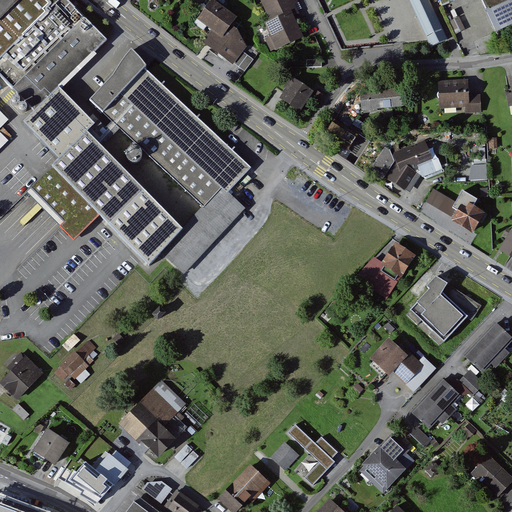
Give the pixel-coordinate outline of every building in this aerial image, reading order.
[(0,0),(0,61),(5,56),(29,77),(16,91),(40,112),(27,126),(64,160),(29,194),(75,241),(99,218),(105,222),(144,258),(155,268),(167,254),(189,275),(249,211),(232,195),(256,169),(130,54),(134,50),(116,34),(108,43),(63,2),(64,0),(0,0)] [(244,23),(217,0),(198,23),(211,33),(204,41),(239,71),(257,49),(236,32),(244,23)] [(314,35),(298,0),(264,0),(273,21),(266,23),(278,50),(314,35)] [(430,0),(409,0),(432,48),(449,40),(430,0)] [(511,0),(446,0),(449,7),(463,0),(485,0),(501,33),(511,28),(511,0)] [(317,91),(294,77),(281,97),(304,111),(317,91)] [(475,80),(443,82),(444,109),(469,108),(469,113),(486,112),(485,96),(476,97),(475,80)] [(407,90),(365,93),(366,115),(396,113),(396,108),(408,107),(407,90)] [(0,150),(9,142),(0,132),(0,124),(5,120),(0,114),(0,150)] [(331,120),(321,134),(338,146),(348,131),(331,120)] [(437,160),(428,139),(396,154),(400,164),(389,179),(409,193),(423,172),(416,168),(437,160)] [(388,146),(372,171),(385,180),(396,162),(388,146)] [(471,180),(487,180),(487,164),(471,164),(471,180)] [(489,214),(470,202),(458,221),(477,233),(489,214)] [(396,293),(419,258),(398,244),(374,279),(396,293)] [(448,344),(471,318),(444,298),(451,286),(439,279),(429,289),(432,292),(413,312),(448,344)] [(168,313),(162,307),(155,314),(161,320),(168,313)] [(511,343),(511,336),(499,325),(469,358),(486,373),(511,343)] [(64,345),(69,350),(78,341),(73,336),(64,345)] [(424,365),(392,337),(373,359),(405,386),(424,365)] [(106,354),(92,340),(58,374),(71,388),(106,354)] [(0,383),(19,400),(45,372),(26,355),(0,383)] [(485,384),(473,373),(463,383),(476,394),(485,384)] [(182,398),(164,381),(122,424),(141,442),(142,440),(160,456),(190,424),(172,408),(182,398)] [(464,398),(448,382),(416,414),(432,430),(464,398)] [(25,418),(30,412),(18,403),(13,409),(25,418)] [(298,426),(290,435),(322,464),(307,480),(315,487),(330,471),(337,463),(334,460),(341,454),(324,438),(317,445),(298,426)] [(427,449),(434,441),(417,426),(409,434),(427,449)] [(77,449),(51,431),(37,452),(63,469),(77,449)] [(413,462),(389,438),(362,466),(387,489),(413,462)] [(300,455),(288,443),(275,457),(288,469),(300,455)] [(129,471),(108,454),(94,472),(115,488),(129,471)] [(295,468),(304,478),(318,463),(309,454),(295,468)] [(511,485),(511,470),(494,455),(475,477),(500,499),(511,485)] [(271,482),(252,466),(228,495),(247,511),(271,482)] [(76,467),(63,487),(94,507),(107,487),(76,467)] [(174,511),(199,511),(202,508),(179,491),(167,507),(174,511)] [(0,511),(51,511),(0,492),(0,511)] [(160,511),(141,497),(129,511),(160,511)] [(317,511),(343,511),(330,499),(317,511)]
